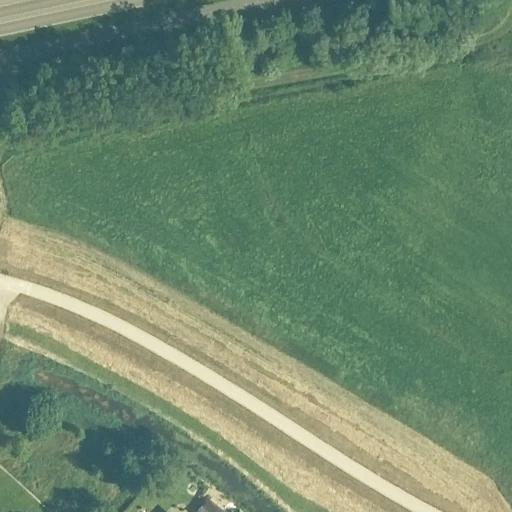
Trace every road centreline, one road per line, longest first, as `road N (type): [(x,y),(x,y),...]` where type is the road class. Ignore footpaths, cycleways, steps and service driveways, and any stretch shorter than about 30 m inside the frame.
road 1 (track): [(508,0),(503,21),(479,41),(275,76),(0,141)]
road 2 (unclassified): [(428,511),(143,338),(0,282)]
